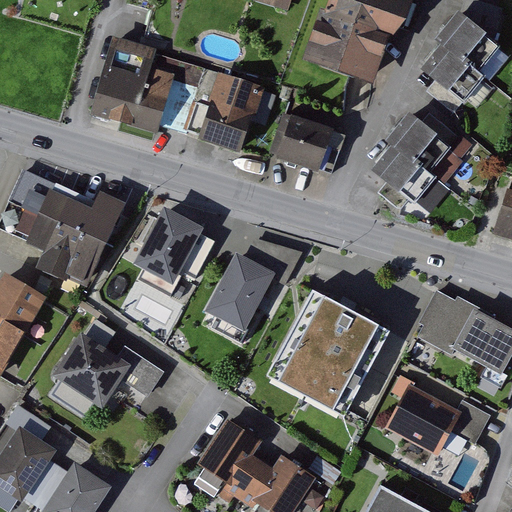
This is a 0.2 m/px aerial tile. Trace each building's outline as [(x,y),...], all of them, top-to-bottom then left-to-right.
[(295,0),(266,0),(293,8),(295,0)] [(386,84),(415,0),(332,0),(312,58),(386,84)] [(504,45),(462,10),(439,37),(446,42),(481,72),(504,45)] [(173,130),(187,78),(167,72),(172,55),(120,41),(101,110),(173,130)] [(481,72),(446,42),(423,69),(465,104),(488,77),(481,72)] [(253,150),(269,91),(220,77),(204,136),(253,150)] [(455,146),(414,111),(391,138),(397,143),(433,173),(455,146)] [(330,170),(343,127),(294,113),(282,156),(330,170)] [(433,173),(397,143),(374,170),(416,205),(439,178),(433,173)] [(64,221),(77,192),(27,170),(1,229),(51,251),(64,221)] [(64,221),(113,243),(130,203),(103,191),(98,201),(77,192),(64,221)] [(511,197),(502,230),(511,232),(511,197)] [(145,264),(181,284),(208,236),(171,216),(145,264)] [(113,243),(64,221),(51,251),(44,265),(93,287),(113,243)] [(251,255),(283,273),(296,249),(260,238),(251,255)] [(205,313),(248,337),(283,273),(251,255),(240,249),(205,313)] [(48,295),(10,273),(0,290),(0,375),(1,376),(48,295)] [(511,362),(511,326),(445,291),(424,332),(505,376),(511,362)] [(347,417),(391,333),(315,293),(271,378),(347,417)] [(123,357),(87,333),(58,378),(106,410),(126,380),(136,365),(123,357)] [(136,365),(126,380),(153,397),(170,372),(130,346),(123,357),(136,365)] [(391,393),(403,397),(411,378),(399,373),(391,393)] [(457,409),(411,386),(389,430),(434,453),(446,430),(457,409)] [(462,400),(446,430),(476,445),(492,415),(462,400)] [(201,466),(246,495),(271,458),(259,450),(265,441),(232,419),(201,466)] [(38,504),(64,465),(54,459),(61,449),(23,425),(0,460),(0,483),(26,501),(28,498),(38,504)] [(271,458),(246,495),(271,511),(300,511),(324,477),(290,455),(283,466),(271,458)] [(64,465),(38,504),(48,511),(47,511),(97,511),(115,484),(81,461),(74,472),(64,465)] [(429,511),(386,489),(373,511),(429,511)]
